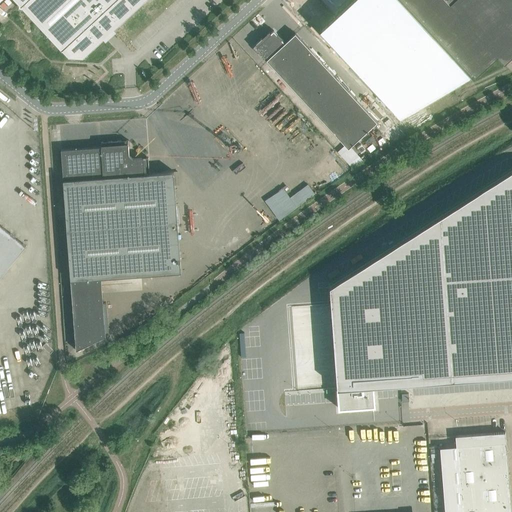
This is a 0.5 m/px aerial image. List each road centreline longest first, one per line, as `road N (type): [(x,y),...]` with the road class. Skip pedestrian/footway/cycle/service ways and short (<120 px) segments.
road 1 (unclassified): [(0,79),(44,110),(143,100),(259,0)]
road 2 (unknown): [(174,0),(124,45),(127,103)]
